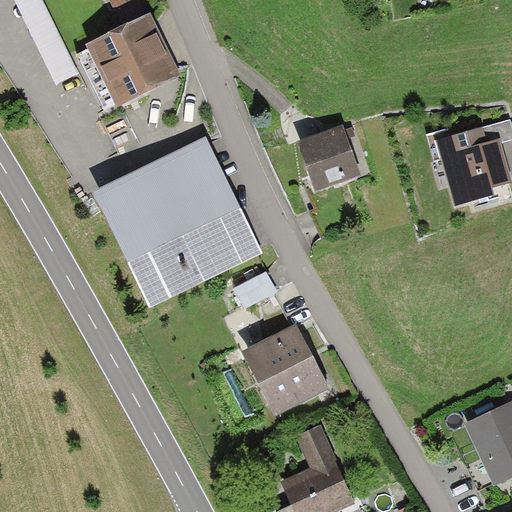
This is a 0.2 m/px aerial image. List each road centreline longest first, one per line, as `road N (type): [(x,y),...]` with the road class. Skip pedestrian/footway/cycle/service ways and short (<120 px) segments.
road 1 (residential): [(431,511),(293,264),(177,0)]
road 2 (primary): [(197,511),(0,160)]
